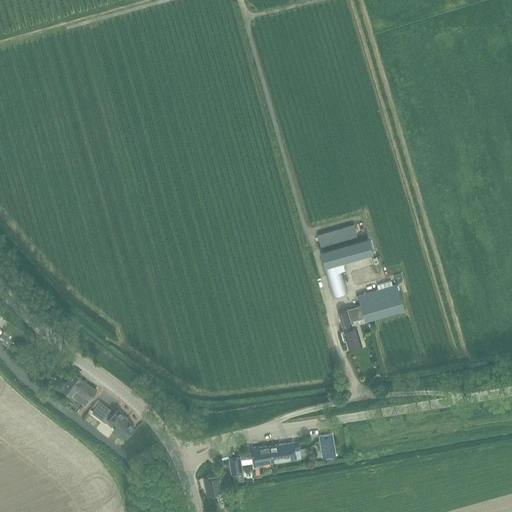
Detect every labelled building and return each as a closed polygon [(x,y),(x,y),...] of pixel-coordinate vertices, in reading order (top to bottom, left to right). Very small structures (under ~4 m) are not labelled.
[(353,223),(317,233),(321,245),(357,235),(353,223)] [(348,293),(342,271),(346,270),(343,261),(373,253),(368,237),(321,250),(326,265),(324,265),(333,297),(348,293)] [(361,305),(350,308),(353,320),(356,319),(365,317),(366,320),(370,319),(404,309),(401,297),(404,296),(402,291),(399,292),(397,283),(393,284),(391,280),(377,284),(378,289),(358,295),(361,305)] [(350,308),(339,311),(344,330),(341,331),(344,340),(347,339),(349,348),(363,344),(357,325),(356,319),(353,320),(350,308)] [(6,329),(0,337),(0,339),(8,345),(15,335),(6,329)] [(62,389),(72,396),(84,405),(85,406),(97,390),(97,389),(96,390),(74,373),(67,383),(62,389)] [(93,411),(106,421),(108,419),(124,437),(135,428),(128,419),(127,419),(125,416),(119,409),(112,415),(109,412),(111,409),(100,401),(93,411)] [(324,456),(330,455),(336,454),(333,433),(320,435),(324,456)] [(299,442),(272,446),(274,462),(284,460),(297,458),(295,450),(300,450),(299,442)] [(232,457),(230,458),(230,459),(232,471),(233,471),(234,480),(234,482),(237,482),(239,481),(245,480),(245,475),(244,471),(244,470),(242,470),(241,465),(240,457),(253,455),(254,463),(254,467),(263,466),(263,463),(274,462),(272,446),(252,448),(243,450),(239,450),(239,453),(239,454),(239,456),(232,457)] [(222,475),(205,479),(208,494),(218,492),(224,490),(229,490),(229,487),(228,485),(227,477),(226,475),(222,475)]
